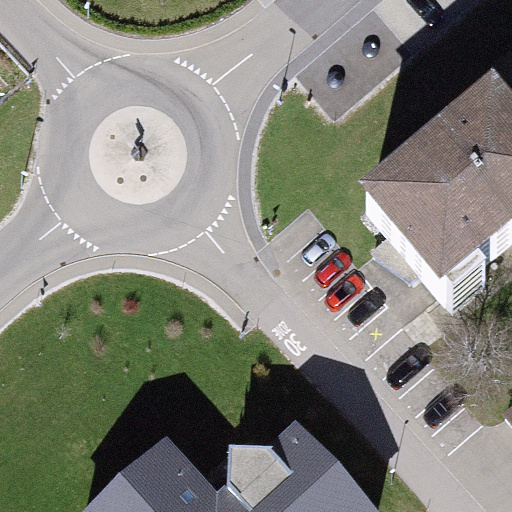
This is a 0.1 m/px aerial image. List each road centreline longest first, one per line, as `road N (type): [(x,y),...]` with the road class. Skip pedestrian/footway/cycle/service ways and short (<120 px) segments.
road 1 (residential): [(467,511),(192,207)]
road 2 (residential): [(197,109),(325,0)]
road 3 (residential): [(96,99),(0,4)]
road 4 (residential): [(83,206),(117,228),(158,228),(192,207)]
road 5 (residential): [(96,99),(75,121),(66,150),(83,206)]
